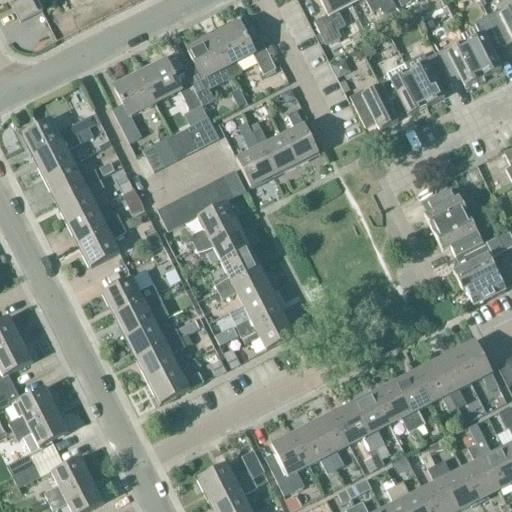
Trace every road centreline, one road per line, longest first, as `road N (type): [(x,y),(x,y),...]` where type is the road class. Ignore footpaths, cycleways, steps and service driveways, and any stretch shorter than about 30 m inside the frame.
road 1 (unclassified): [(136,472),(0,200)]
road 2 (unclassified): [(136,472),(335,369)]
road 3 (unclassified): [(7,93),(200,0)]
road 4 (unclassified): [(332,134),(261,0)]
road 5 (residential): [(511,115),(403,178)]
